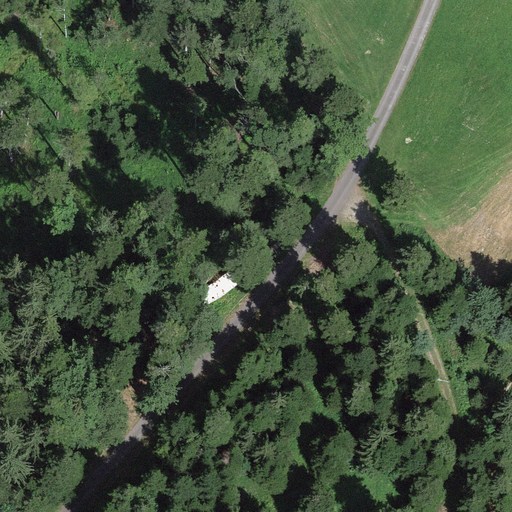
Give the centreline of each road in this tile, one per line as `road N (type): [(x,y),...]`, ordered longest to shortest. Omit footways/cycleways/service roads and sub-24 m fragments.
road 1 (residential): [(80,511),(363,175),(431,0)]
road 2 (track): [(363,175),(404,258),(463,430)]
